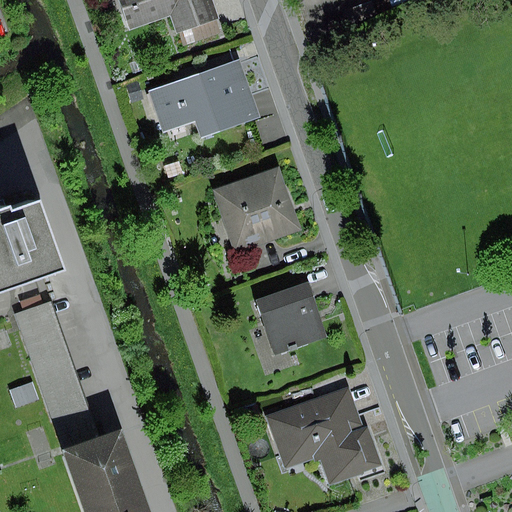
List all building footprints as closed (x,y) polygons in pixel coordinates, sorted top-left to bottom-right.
[(119,0),(129,29),(170,15),(176,34),(179,33),(184,47),(222,34),(210,0),(119,0)] [(240,60),(148,92),(162,132),(195,120),(201,138),(260,117),(240,60)] [(124,87),(130,104),(143,100),(137,83),(124,87)] [(178,162),(164,166),(168,178),(182,174),(178,162)] [(278,168),(213,190),(233,251),(299,230),(278,168)] [(0,288),(52,271),(28,202),(0,211),(0,288)] [(308,282),(256,300),(275,354),(327,336),(308,282)] [(56,303),(17,317),(63,449),(102,435),(56,303)] [(32,383),(10,391),(16,409),(38,401),(32,383)] [(349,385),(264,415),(283,469),(315,458),(316,461),(322,459),(330,485),(382,467),(368,426),(363,427),(349,385)] [(147,511),(120,435),(65,454),(85,511),(147,511)]
